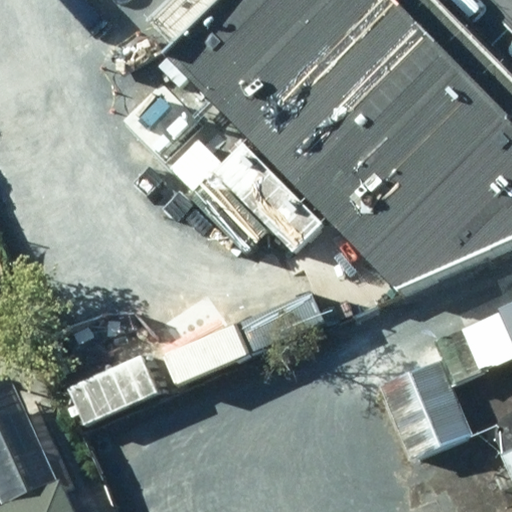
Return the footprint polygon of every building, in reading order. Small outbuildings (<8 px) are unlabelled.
[(243,0),(178,67),(386,267),(434,217),(456,238),(511,214),(489,160),(511,136),(511,121),(385,0),(243,0)] [(393,389),(423,461),(487,435),(466,386),(511,367),(511,455),(511,456),(511,457),(511,307),(510,309),(511,314),(511,316),(445,344),(453,364),(393,389)] [(123,386),(135,418),(302,351),(290,320),(123,386)] [(0,381),(0,467),(39,448),(5,379),(0,381)] [(391,399),(356,415),(389,490),(424,475),(420,465),(417,460),(391,399)] [(66,511),(56,487),(0,511),(66,511)]
